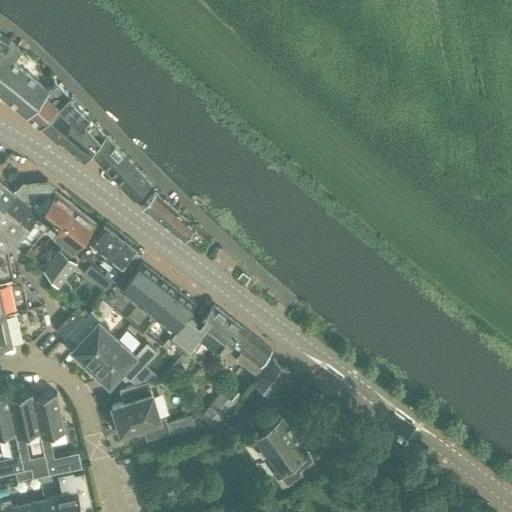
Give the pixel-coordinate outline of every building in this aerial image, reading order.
[(0,51),(8,41),(9,39),(0,33),(0,51)] [(55,80),(47,88),(14,61),(22,50),(12,43),(8,41),(0,51),(0,92),(27,115),(39,126),(41,124),(69,95),(55,80)] [(41,124),(58,138),(82,109),(69,95),(41,124)] [(106,134),(82,109),(58,138),(84,160),(91,151),(106,134)] [(107,136),(94,153),(124,182),(123,186),(122,186),(134,198),(151,182),(107,136)] [(0,208),(4,204),(3,203),(15,191),(14,190),(0,177),(0,208)] [(7,243),(53,189),(47,183),(32,185),(23,195),(16,188),(14,190),(15,191),(3,203),(4,204),(0,208),(0,245),(7,244),(7,243)] [(75,206),(56,191),(53,189),(7,243),(7,244),(15,242),(23,232),(33,240),(44,226),(53,234),(75,206)] [(184,240),(195,226),(155,191),(141,207),(184,240)] [(70,255),(96,223),(75,206),(53,234),(64,242),(44,268),(58,285),(77,260),(70,255)] [(126,261),(137,248),(105,224),(91,242),(85,251),(99,262),(105,253),(115,260),(105,273),(120,284),(133,267),(126,261)] [(0,278),(13,275),(7,244),(0,245),(0,278)] [(138,304),(161,276),(143,261),(120,290),(138,304)] [(93,263),(87,269),(101,285),(107,279),(93,263)] [(0,311),(42,302),(42,301),(17,274),(13,275),(0,278),(0,311)] [(156,318),(178,289),(161,276),(138,304),(156,318)] [(174,332),(188,314),(196,303),(178,289),(156,318),(174,332)] [(118,297),(110,292),(104,299),(112,305),(118,297)] [(87,370),(118,337),(100,320),(113,307),(103,299),(85,317),(75,327),(84,336),(71,348),(82,358),(78,362),(87,370)] [(35,336),(47,323),(42,302),(0,311),(0,344),(12,342),(11,341),(35,336)] [(220,355),(243,325),(215,303),(200,323),(200,324),(188,314),(174,332),(169,338),(187,352),(198,338),(220,355)] [(75,327),(85,317),(76,308),(57,329),(66,337),(75,327)] [(259,374),(274,355),(269,351),(272,348),(243,325),(220,355),(226,360),(229,356),(236,361),(238,358),(259,374)] [(130,379),(157,351),(147,342),(136,354),(118,337),(87,370),(96,378),(99,375),(109,384),(122,371),(130,379)] [(274,355),(259,374),(253,381),(270,394),(291,368),(274,355)] [(114,411),(109,413),(113,428),(119,427),(121,433),(143,426),(147,439),(170,432),(165,418),(160,419),(152,393),(149,394),(145,380),(120,388),(124,402),(112,405),(114,411)] [(215,425),(234,402),(220,390),(201,413),(215,425)] [(65,431),(65,428),(57,391),(33,397),(40,431),(39,432),(44,454),(45,453),(49,473),(82,466),(79,451),(54,456),(50,434),(65,431)] [(24,469),(8,397),(9,397),(8,392),(0,393),(0,434),(7,433),(12,455),(0,457),(0,474),(15,471),(24,469)] [(49,473),(45,453),(44,454),(29,457),(24,435),(39,432),(40,431),(33,397),(32,392),(9,397),(8,397),(24,469),(31,467),(33,477),(49,473)] [(308,450),(282,414),(251,437),(277,473),(279,472),(287,484),(302,473),(299,469),(312,460),(312,456),(308,450)] [(33,477),(31,467),(24,469),(15,471),(17,480),(33,477)] [(91,504),(88,494),(83,472),(58,478),(62,495),(44,499),(47,511),(82,511),(81,506),(91,504)] [(12,511),(47,511),(44,499),(12,506),(10,499),(0,502),(2,511),(8,511),(12,511)]
